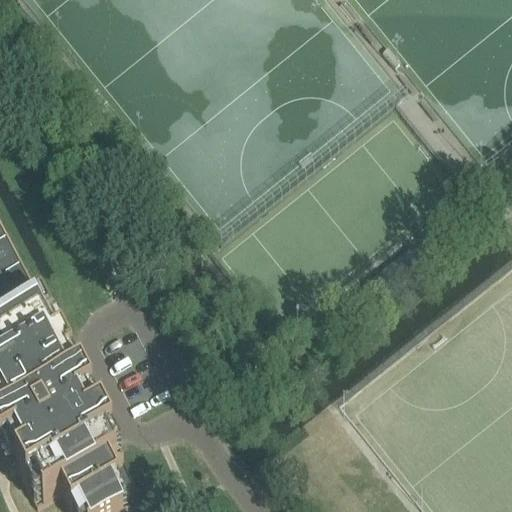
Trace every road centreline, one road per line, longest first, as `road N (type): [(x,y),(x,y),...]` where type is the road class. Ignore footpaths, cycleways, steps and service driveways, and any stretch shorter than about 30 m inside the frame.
road 1 (residential): [(134,311),(104,323),(84,351),(88,367),(123,431),(146,437),(195,423)]
road 2 (residential): [(195,423),(134,311)]
